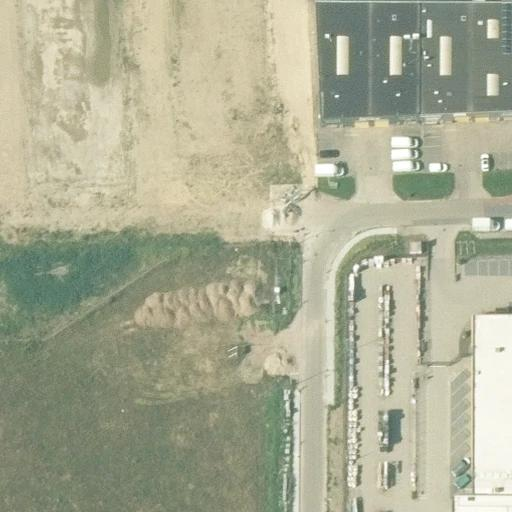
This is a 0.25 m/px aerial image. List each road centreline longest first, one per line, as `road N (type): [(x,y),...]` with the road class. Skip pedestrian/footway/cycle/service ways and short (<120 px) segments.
road 1 (unclassified): [(312,511),(315,219)]
road 2 (unclassified): [(32,231),(315,219)]
road 3 (unclassified): [(315,219),(511,211)]
